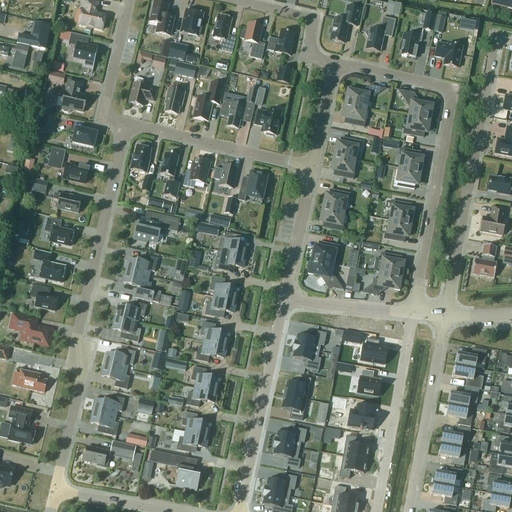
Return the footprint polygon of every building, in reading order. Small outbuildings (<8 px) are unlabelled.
[(511,0),(492,0),(491,5),(511,9),(511,0)] [(79,25),(102,31),(105,16),(96,14),(98,4),(86,1),(84,11),(82,11),(79,25)] [(154,2),(149,23),(157,24),(155,34),(161,35),(170,37),(174,22),(175,17),(166,15),(168,5),(154,2)] [(330,41),(344,44),(348,25),(357,27),(360,10),(347,7),(344,21),(334,19),(330,41)] [(181,33),(197,37),(198,35),(199,36),(201,28),(200,28),(203,15),(200,14),(201,13),(189,10),(188,11),(186,11),(181,33)] [(422,30),(433,32),(436,16),(425,13),(422,30)] [(218,17),(212,38),(223,41),(220,51),(232,54),(236,38),(228,37),(232,20),(218,17)] [(382,18),(379,32),(376,31),(373,27),(364,33),(368,39),(365,50),(380,53),(384,37),(392,38),(395,21),(382,18)] [(19,35),(17,44),(45,50),(50,26),(33,22),(30,38),(19,35)] [(240,39),(245,40),(245,42),(253,44),(250,58),(261,61),(265,45),(258,43),(262,27),(249,24),(247,32),(242,31),(240,39)] [(270,38),(266,52),(267,52),(267,51),(290,57),(293,43),(292,43),(294,35),(281,32),(279,40),(277,39),(277,40),(270,39),(270,38)] [(87,46),(89,39),(89,38),(71,34),(69,43),(69,42),(76,44),(73,55),(74,55),(73,59),(85,62),(84,66),(93,68),(97,51),(98,48),(87,46)] [(399,55),(415,59),(418,42),(420,42),(422,36),(413,34),(413,37),(403,35),(402,43),(400,43),(399,50),(400,51),(399,55)] [(444,59),(443,66),(458,69),(463,48),(448,44),(447,46),(437,43),(434,57),(444,59)] [(0,44),(0,53),(1,54),(1,56),(7,58),(8,53),(15,55),(12,67),(24,69),(26,58),(18,56),(19,55),(26,57),(28,50),(28,47),(18,44),(17,47),(3,44),(3,45),(0,44)] [(169,59),(181,62),(184,49),(172,46),(169,59)] [(30,62),(28,72),(38,74),(44,50),(36,49),(33,62),(30,62)] [(163,70),(164,57),(137,54),(136,62),(150,63),(149,68),(163,70)] [(63,71),(65,64),(54,62),(53,69),(63,71)] [(174,75),(194,80),(196,67),(177,62),(174,75)] [(275,82),(290,86),(293,70),(279,66),(275,82)] [(51,73),(49,80),(63,84),(65,76),(51,73)] [(136,78),(134,84),(129,104),(143,107),(144,100),(154,102),(157,91),(147,88),(148,87),(143,86),(144,82),(143,81),(142,80),(136,78)] [(79,96),(82,83),(69,80),(66,92),(65,92),(61,108),(63,108),(62,111),(64,113),(68,114),(70,112),(71,110),(83,113),(86,97),(79,96)] [(193,119),(208,123),(212,104),(219,106),(224,86),(211,83),(207,100),(198,98),(193,119)] [(344,104),(365,109),(367,102),(386,90),(386,89),(369,86),(368,90),(362,94),(351,92),(352,91),(347,90),(344,104)] [(246,103),(254,105),(257,91),(250,89),(246,103)] [(165,113),(177,116),(181,102),(182,102),(184,93),(169,90),(165,104),(166,105),(165,113)] [(409,116),(431,120),(433,106),(429,105),(428,106),(418,104),(413,98),(414,94),(397,90),(397,91),(411,110),(409,116)] [(505,95),(503,110),(511,112),(511,95),(511,97),(505,95)] [(223,102),(219,117),(227,118),(228,119),(226,127),(238,130),(240,121),(242,122),(245,107),(244,107),(231,104),(230,103),(223,102)] [(365,109),(344,104),(342,113),(344,113),(343,118),(345,118),(344,124),(364,128),(365,122),(363,121),(365,109)] [(266,136),(273,138),(274,136),(276,137),(281,114),(266,111),(266,113),(257,111),(254,125),(262,127),(261,133),(266,134),(266,136)] [(39,131),(51,134),(55,117),(43,114),(39,131)] [(431,120),(409,116),(407,129),(404,128),(403,135),(423,139),(424,133),(427,133),(427,129),(429,129),(431,120)] [(506,137),(505,141),(497,139),(494,154),(511,157),(511,128),(507,127),(506,129),(507,130),(506,134),(505,134),(505,136),(505,137),(506,137)] [(367,136),(382,138),(383,131),(368,128),(367,136)] [(96,138),(96,134),(76,129),(72,144),(93,149),(94,146),(96,146),(98,139),(96,138)] [(13,138),(13,145),(22,146),(22,139),(13,138)] [(335,148),(333,157),(354,161),(357,149),(359,149),(361,143),(341,138),(340,144),(337,144),(336,148),(335,148)] [(148,162),(151,150),(136,147),(135,154),(134,154),(130,170),(146,174),(149,162),(148,162)] [(52,149),(49,165),(60,168),(64,152),(52,149)] [(402,156),(400,169),(421,173),(423,164),(421,164),(422,159),(419,159),(420,153),(400,149),(399,156),(402,156)] [(167,182),(163,197),(176,199),(179,185),(172,183),(178,157),(165,154),(160,175),(169,177),(167,182)] [(354,161),(333,157),(331,165),(333,165),(332,170),(334,170),(333,176),(353,180),(354,174),(352,173),(354,161)] [(25,171),(34,173),(36,161),(28,159),(25,171)] [(192,174),(186,172),(183,186),(193,189),(195,183),(205,186),(209,164),(195,161),(192,174)] [(87,176),(88,169),(80,167),(80,168),(67,165),(63,180),(85,185),(87,176)] [(215,168),(213,180),(214,180),(220,181),(219,186),(233,190),(237,169),(223,166),(222,170),(216,169),(215,168)] [(421,173),(400,169),(397,181),(395,181),(393,187),(413,191),(414,185),(417,185),(418,181),(419,181),(421,173)] [(262,200),(267,176),(251,173),(247,188),(241,187),(238,201),(244,202),(246,196),(262,200)] [(27,191),(45,195),(48,183),(30,178),(27,191)] [(141,191),(149,193),(152,179),(145,178),(141,191)] [(490,178),(488,191),(496,193),(500,194),(500,195),(510,197),(510,194),(511,184),(511,180),(499,178),(499,179),(490,178)] [(324,200),(322,209),(343,213),(346,201),(348,201),(350,195),(330,191),(329,196),(326,196),(325,200),(324,200)] [(60,195),(55,194),(53,200),(59,201),(57,209),(78,214),(81,199),(61,195),(60,195)] [(224,214),(232,216),(236,201),(228,199),(224,214)] [(392,209),(390,221),(411,225),(413,216),(411,216),(412,212),(410,211),(411,205),(391,202),(390,208),(392,209)] [(480,233),(502,237),(505,222),(504,222),(506,209),(492,207),(492,209),(493,209),(492,214),(491,213),(491,216),(492,216),(491,219),(483,218),(480,233)] [(343,213),(322,209),(320,217),(322,217),(321,222),(323,223),(322,228),(342,233),(343,226),(340,225),(343,213)] [(193,221),(201,222),(203,214),(195,212),(193,221)] [(180,221),(146,214),(144,221),(141,220),(139,228),(137,228),(133,245),(134,240),(147,243),(147,241),(157,243),(159,233),(158,233),(158,230),(177,234),(180,221)] [(229,229),(231,221),(219,218),(217,226),(229,229)] [(61,222),(48,219),(45,232),(52,233),(49,242),(70,247),(74,232),(59,229),(61,222)] [(411,225),(390,221),(388,234),(385,233),(384,240),(404,243),(405,237),(407,238),(408,233),(410,234),(411,225)] [(205,234),(217,237),(219,229),(207,226),(205,234)] [(224,247),(223,253),(245,257),(247,246),(239,244),(239,243),(233,242),(234,235),(222,233),(219,246),(224,247)] [(9,243),(17,245),(19,238),(11,236),(9,243)] [(313,252),(311,261),(332,265),(335,253),(337,253),(339,247),(319,243),(318,249),(315,248),(314,252),(313,252)] [(482,256),(484,257),(483,262),(475,260),(472,275),(494,279),(496,264),(492,263),(493,258),(494,258),(496,248),(484,246),(482,256)] [(36,251),(34,260),(43,262),(39,279),(61,284),(65,267),(49,263),(51,255),(36,251)] [(345,291),(358,293),(359,285),(354,284),(355,276),(363,277),(364,270),(357,269),(359,253),(351,252),(345,291)] [(245,257),(223,253),(222,259),(217,258),(214,271),(227,273),(228,267),(234,268),(234,267),(242,269),(245,257)] [(373,272),(381,273),(402,277),(403,269),(402,268),(403,264),(400,263),(401,258),(384,254),(383,260),(375,258),(373,272)] [(126,272),(148,277),(149,271),(155,273),(158,260),(145,257),(143,263),(137,262),(129,260),(126,272)] [(178,259),(173,281),(182,284),(188,262),(178,259)] [(311,261),(308,275),(313,276),(313,275),(323,277),(328,283),(327,288),(343,291),(331,272),(332,265),(311,261)] [(197,271),(198,264),(190,262),(188,269),(197,271)] [(148,277),(126,272),(124,284),(132,286),(134,287),(133,290),(136,291),(135,298),(158,304),(161,293),(150,291),(152,284),(147,283),(148,277)] [(373,279),(372,285),(361,293),(360,293),(377,296),(378,292),(384,288),(395,290),(394,291),(399,292),(402,277),(381,273),(379,280),(373,279)] [(215,292),(214,298),(235,302),(238,291),(230,289),(230,288),(224,287),(225,281),(212,278),(210,291),(215,292)] [(35,308),(55,312),(58,299),(45,295),(46,288),(33,285),(30,298),(36,299),(35,308)] [(190,295),(182,293),(178,313),(186,315),(190,295)] [(164,295),(162,303),(172,305),(173,297),(164,295)] [(235,302),(214,298),(213,304),(207,303),(204,316),(217,319),(219,312),(225,313),(225,312),(233,314),(235,302)] [(118,307),(115,319),(137,324),(140,312),(145,313),(147,306),(134,303),(132,310),(126,308),(126,309),(118,307)] [(51,332),(34,328),(35,321),(13,316),(10,329),(24,332),(22,341),(33,344),(34,343),(47,346),(51,332)] [(137,324),(115,319),(113,330),(121,332),(121,333),(127,335),(125,341),(138,344),(141,331),(136,329),(137,324)] [(206,337),(205,343),(226,347),(228,336),(220,334),(220,333),(214,332),(216,326),(203,323),(200,336),(206,337)] [(362,335),(344,331),(343,342),(360,345),(362,335)] [(319,353),(320,346),(323,347),(326,334),(317,332),(316,340),(297,336),(296,342),(295,342),(294,347),(319,353)] [(363,345),(360,361),(383,366),(386,349),(378,348),(379,342),(366,339),(365,345),(363,345)] [(226,347),(205,343),(203,349),(198,348),(195,361),(208,364),(209,357),(215,358),(224,359),(226,347)] [(0,360),(7,362),(10,349),(0,346),(0,360)] [(292,358),(306,361),(304,369),(318,372),(321,360),(318,359),(319,353),(294,347),(292,352),(293,352),(292,358)] [(455,363),(456,363),(455,366),(475,370),(476,363),(484,364),(487,351),(472,349),(470,357),(457,354),(455,363)] [(107,354),(104,365),(126,370),(127,365),(133,366),(136,353),(123,350),(121,356),(115,355),(115,356),(107,354)] [(506,353),(498,351),(497,359),(504,361),(506,353)] [(166,355),(155,353),(152,364),(163,366),(166,355)] [(166,368),(185,372),(187,363),(168,359),(166,368)] [(126,370),(104,365),(102,377),(110,379),(110,380),(116,381),(114,388),(127,391),(130,377),(125,376),(126,370)] [(455,366),(455,369),(454,369),(453,378),(466,380),(467,380),(465,388),(481,390),(483,378),(474,376),(475,370),(455,366)] [(196,382),(195,388),(217,393),(219,381),(211,379),(211,378),(205,377),(206,371),(194,368),(191,381),(196,382)] [(21,371),(17,388),(44,394),(47,381),(39,379),(40,375),(21,371)] [(361,378),(360,378),(357,393),(378,397),(380,382),(372,380),(373,373),(362,371),(361,378)] [(283,396),(283,397),(306,401),(311,381),(298,378),(296,385),(287,383),(285,392),(284,392),(285,392),(284,396),(283,396)] [(217,393),(195,388),(194,394),(189,393),(186,406),(199,409),(200,402),(206,403),(214,404),(217,393)] [(449,402),(448,405),(468,409),(469,403),(476,404),(478,391),(465,388),(463,396),(450,394),(448,402),(449,402)] [(96,401),(94,412),(115,417),(116,412),(122,413),(125,400),(112,397),(110,403),(104,402),(104,403),(96,401)] [(283,402),(281,410),(291,412),(289,419),(302,422),(306,401),(283,397),(284,397),(283,401),(282,401),(283,402)] [(507,409),(505,416),(511,416),(511,398),(503,397),(501,408),(507,409)] [(139,398),(137,412),(151,416),(154,402),(139,398)] [(174,405),(182,407),(183,399),(176,398),(174,405)] [(468,409),(448,405),(448,408),(447,408),(446,417),(459,419),(458,425),(470,428),(472,416),(467,416),(468,409)] [(351,411),(348,428),(362,430),(362,429),(373,431),(375,423),(373,422),(374,415),(371,415),(372,409),(357,407),(356,412),(351,411)] [(2,424),(0,432),(0,438),(8,440),(8,441),(20,444),(20,443),(32,446),(35,431),(26,429),(28,423),(30,423),(31,416),(32,413),(11,408),(9,416),(9,418),(14,420),(12,426),(2,424)] [(115,417),(94,412),(91,424),(99,426),(99,427),(105,428),(103,435),(116,438),(119,424),(114,423),(115,417)] [(187,427),(186,433),(207,438),(210,426),(202,424),(202,423),(196,422),(197,416),(184,413),(182,426),(187,427)] [(326,417),(318,415),(316,423),(324,425),(326,417)] [(509,435),(510,429),(511,429),(511,416),(505,416),(504,422),(498,421),(496,433),(509,435)] [(275,439),(274,444),(295,449),(296,442),(304,444),(307,431),(293,428),(291,436),(277,433),(276,439),(275,439)] [(442,442),(441,445),(461,448),(462,442),(468,443),(470,430),(458,428),(456,435),(443,433),(441,441),(442,442)] [(340,432),(326,429),(324,444),(330,445),(331,439),(339,440),(340,432)] [(207,438),(186,433),(185,439),(179,438),(177,451),(189,454),(191,447),(197,448),(205,449),(207,438)] [(128,436),(126,444),(146,448),(147,440),(128,436)] [(147,446),(153,448),(155,438),(149,436),(147,446)] [(346,436),(343,457),(366,461),(369,448),(355,446),(356,438),(346,436)] [(496,436),(494,448),(499,449),(498,455),(511,457),(511,445),(507,445),(508,438),(496,436)] [(135,448),(113,442),(110,451),(120,453),(119,458),(133,461),(135,448)] [(274,449),(273,456),(287,458),(285,466),(299,469),(301,457),(293,455),(295,449),(274,444),(273,449),(274,449)] [(461,448),(441,445),(441,448),(440,448),(438,456),(452,459),(451,465),(463,467),(465,456),(460,455),(461,448)] [(97,467),(107,469),(109,460),(105,459),(107,452),(87,447),(85,454),(84,453),(81,466),(82,462),(98,465),(97,467)] [(177,468),(176,473),(179,473),(176,486),(194,490),(196,491),(197,484),(198,484),(199,477),(192,475),(193,471),(194,471),(196,462),(150,452),(148,462),(177,468)] [(133,462),(131,471),(138,473),(140,464),(141,464),(143,456),(135,454),(133,462)] [(484,469),(484,473),(488,474),(501,476),(503,468),(511,469),(511,457),(498,455),(498,456),(491,454),(490,459),(488,470),(484,469)] [(364,475),(366,461),(343,457),(339,478),(349,480),(350,472),(364,475)] [(2,485),(10,487),(14,470),(0,466),(0,489),(2,487),(2,485)] [(435,481),(434,484),(454,488),(455,481),(460,482),(462,471),(450,468),(449,475),(435,472),(434,481),(435,481)] [(265,488),(264,493),(284,497),(289,498),(291,490),(294,491),(297,478),(283,475),(281,483),(268,480),(266,488),(265,488)] [(492,488),(491,494),(511,498),(511,495),(511,494),(511,486),(500,484),(501,478),(489,475),(487,487),(492,488)] [(454,488),(434,484),(433,487),(431,496),(445,498),(444,504),(456,507),(458,495),(453,494),(454,488)] [(358,500),(339,496),(341,488),(329,486),(328,494),(334,495),(332,506),(357,511),(358,506),(357,506),(358,500)] [(461,500),(470,501),(472,492),(463,491),(461,500)] [(264,498),(262,506),(278,509),(277,511),(291,511),(293,507),(288,506),(289,498),(284,497),(264,493),(263,498),(264,498)] [(511,498),(491,494),(490,501),(484,500),(482,511),(485,511),(494,511),(496,507),(509,510),(511,501),(510,501),(511,498)]
